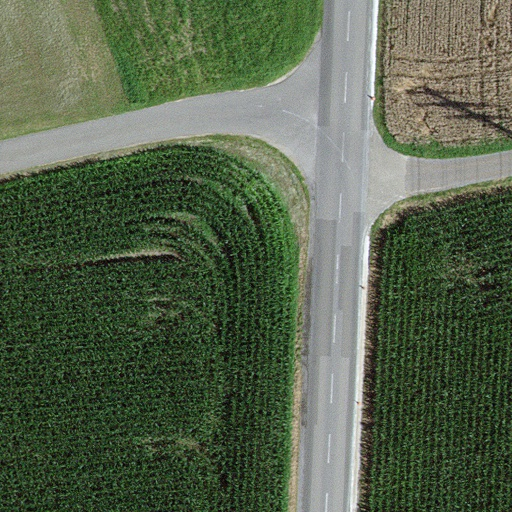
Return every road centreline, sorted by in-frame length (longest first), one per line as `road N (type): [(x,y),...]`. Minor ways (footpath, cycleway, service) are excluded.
road 1 (tertiary): [(350,0),(325,511)]
road 2 (track): [(341,195),(511,163)]
